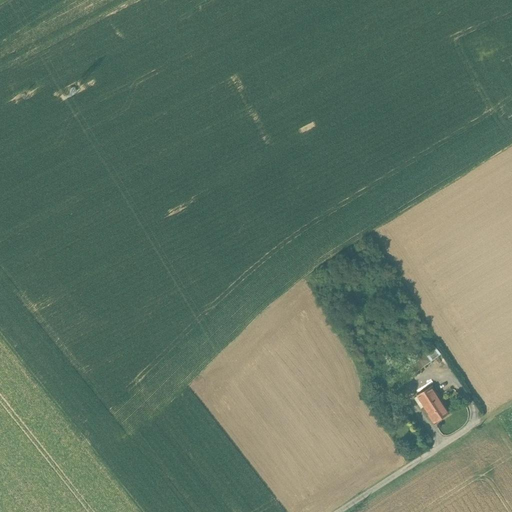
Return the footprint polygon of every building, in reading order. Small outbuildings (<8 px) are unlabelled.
[(429,352),(429,355),(439,355),(438,345),(430,346),(430,351),(429,352)] [(432,361),(425,352),(418,357),(425,366),(432,361)] [(418,357),(406,366),(413,375),(425,366),(418,357)] [(406,366),(393,376),(399,385),(413,375),(406,366)] [(399,385),(393,376),(385,382),(391,391),(399,385)] [(391,391),(385,382),(376,388),(385,402),(395,396),(391,391)] [(443,402),(432,385),(417,395),(424,406),(430,414),(429,415),(434,423),(449,413),(442,403),(443,402)] [(424,406),(417,395),(414,397),(421,408),(424,406)]
